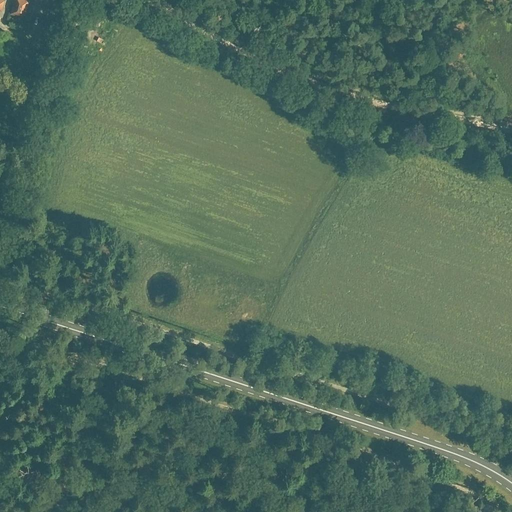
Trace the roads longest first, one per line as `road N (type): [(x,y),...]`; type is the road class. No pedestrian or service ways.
road 1 (primary): [(511,485),(476,462),(0,303)]
road 2 (track): [(150,0),(341,92),(511,131)]
road 3 (unclassified): [(0,263),(81,0)]
road 4 (track): [(59,511),(122,319)]
